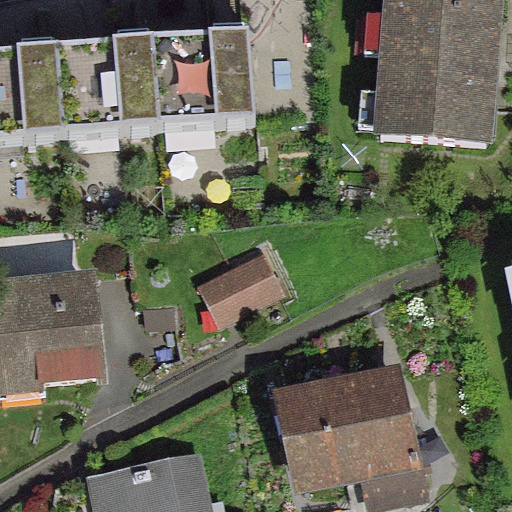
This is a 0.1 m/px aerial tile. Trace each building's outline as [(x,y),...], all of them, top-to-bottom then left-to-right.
[(507,0),(379,0),(369,139),(495,150),(507,0)] [(247,34),(0,47),(0,159),(253,146),(247,34)] [(268,260),(201,292),(222,336),(289,304),(268,260)] [(0,393),(105,394),(105,268),(0,267),(0,393)] [(398,367),(282,389),(303,502),(420,480),(398,367)] [(215,511),(201,455),(93,482),(100,511),(215,511)]
